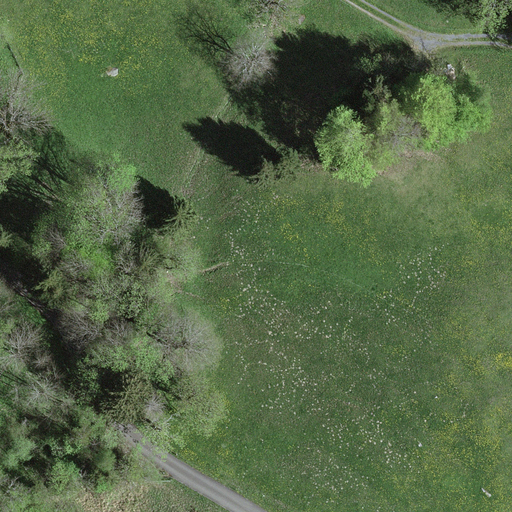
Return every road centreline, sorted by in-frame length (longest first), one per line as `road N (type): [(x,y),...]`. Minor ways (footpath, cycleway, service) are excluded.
road 1 (track): [(0,256),(102,374),(144,448),(242,511)]
road 2 (track): [(355,0),(414,33),(511,41)]
